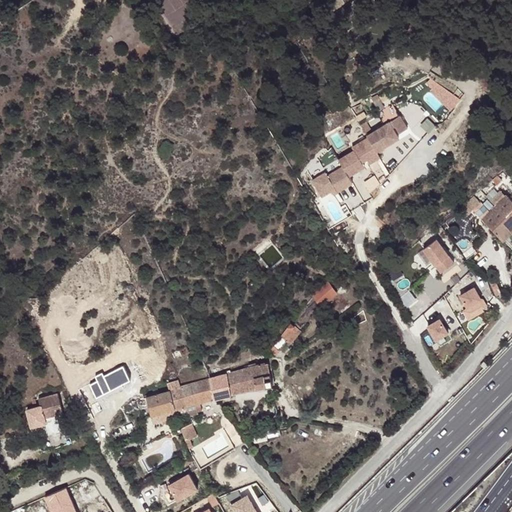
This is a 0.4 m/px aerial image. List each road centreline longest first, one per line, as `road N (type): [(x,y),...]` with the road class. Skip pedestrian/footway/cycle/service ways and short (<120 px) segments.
road 1 (residential): [(441,395),(358,241),(379,200),(443,135)]
road 2 (motorway): [(511,374),(373,511)]
road 3 (residential): [(441,395),(325,511)]
road 4 (residential): [(121,511),(100,479),(85,472),(0,508)]
road 5 (motorway): [(421,511),(511,422)]
